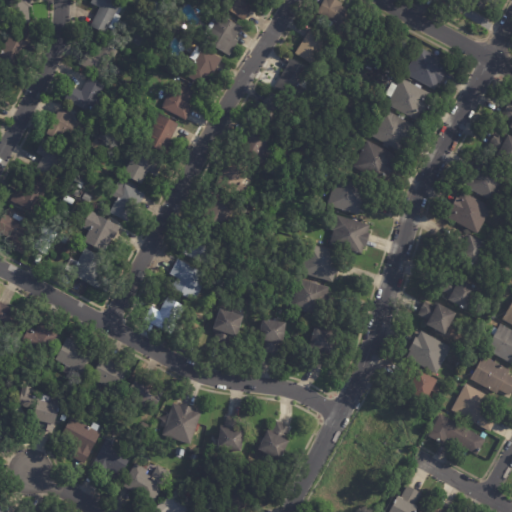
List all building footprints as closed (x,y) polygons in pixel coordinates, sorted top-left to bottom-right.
[(29,0),(30,24),(11,25),(10,0),(29,0)] [(115,13),(108,27),(93,20),(98,8),(90,4),(91,0),(115,0),(120,2),(115,13)] [(249,0),(248,3),(247,5),(251,8),(244,19),(221,5),(224,0),(249,0)] [(321,4),(323,0),(337,0),(342,3),(341,5),(355,14),(342,36),(330,29),(333,23),(316,13),(321,4)] [(488,0),(480,10),(466,0),(488,0)] [(225,18),(241,28),(235,38),(238,40),(229,56),(205,41),(208,35),(204,33),(210,22),(214,24),(219,15),(225,18)] [(311,29),(329,41),(314,65),(295,53),(310,29),(311,29)] [(24,46),(11,74),(0,68),(0,52),(8,35),(26,43),(24,46)] [(219,62),(216,68),(211,65),(207,70),(210,72),(202,86),(185,75),(194,60),(195,60),(202,49),(201,49),(202,47),(221,59),(219,62)] [(446,67),(444,70),(446,71),(440,83),(438,82),(434,90),(405,74),(413,60),(415,61),(422,49),(448,63),(446,67)] [(82,60),(87,50),(100,57),(103,51),(113,57),(103,77),(80,64),(82,60)] [(299,100),(298,101),(274,87),(290,59),(308,69),(299,85),(306,89),(299,100)] [(73,87),(80,91),(88,77),(104,86),(97,99),(101,101),(96,110),(92,108),(90,113),(64,99),(71,86),(73,87)] [(415,85),(430,93),(426,101),(428,102),(423,112),(421,111),(416,120),(387,105),(391,98),(386,95),(392,83),(397,86),(401,78),(415,85)] [(176,82),(193,90),(186,105),(192,108),(185,120),(161,108),(175,81),(176,82)] [(291,106),(284,118),(281,116),(274,129),(255,117),(271,91),(290,103),(289,104),(291,106)] [(362,105),(359,111),(352,107),(355,101),(362,105)] [(511,128),(510,127),(511,123),(501,117),(508,104),(511,106),(511,128)] [(68,113),(66,112),(69,107),(85,115),(82,121),(68,113)] [(305,110),(311,112),(309,118),(303,115),(305,110)] [(398,117),(414,125),(400,152),(389,146),(388,149),(382,146),(384,143),(371,136),(385,110),(398,117)] [(66,115),(71,118),(72,117),(86,125),(73,149),(46,134),(58,111),(66,115)] [(111,120),(108,126),(97,120),(100,114),(111,120)] [(177,126),(169,141),(174,144),(169,153),(145,140),(159,114),(178,124),(177,126)] [(267,145),(274,149),(269,158),(270,158),(265,169),(239,155),(246,142),(242,140),(250,124),(272,136),(267,145)] [(511,166),(496,158),(499,153),(488,147),(494,134),(506,140),(508,135),(511,137),(511,166)] [(40,167),(37,166),(42,157),(35,153),(43,139),(71,154),(62,170),(53,165),(49,172),(40,167)] [(398,157),(384,184),(353,167),(367,140),(398,157)] [(161,165),(156,174),(148,170),(141,184),(123,175),(136,148),(163,162),(161,165)] [(99,158),(96,163),(90,160),(92,154),(99,158)] [(219,181),(226,167),(228,168),(233,158),(250,166),(242,184),(249,187),(243,199),(217,186),(219,181)] [(466,178),(473,165),(475,166),(479,160),(508,175),(494,202),(464,187),(468,180),(466,178)] [(284,171),(280,177),(272,172),(276,166),(284,171)] [(32,179),(46,186),(32,212),(16,203),(16,204),(10,201),(17,188),(22,191),(29,177),(32,179)] [(365,194),(359,215),(327,206),(336,177),(367,186),(365,194)] [(144,197),(131,219),(112,208),(116,200),(111,197),(119,182),(124,185),(125,184),(144,195),(144,197)] [(206,208),(215,191),(236,203),(221,230),(200,218),(206,208)] [(451,209),(457,197),(459,199),(462,192),(492,208),(478,234),(448,218),(452,211),(450,210),(451,209)] [(116,228),(103,252),(82,241),(88,230),(82,227),(86,220),(82,218),(86,210),(90,212),(90,211),(117,226),(116,228)] [(24,225),(36,231),(23,255),(8,247),(13,239),(0,231),(0,225),(6,215),(12,218),(14,214),(22,219),(20,222),(24,225)] [(339,216),(369,225),(367,233),(370,234),(365,249),(363,248),(362,254),(330,244),(334,232),(331,231),(336,215),(339,216)] [(183,251),(188,240),(193,242),(198,232),(217,241),(206,265),(181,253),(183,251)] [(486,244),(475,266),(456,257),(459,251),(449,245),(456,232),(468,238),(470,235),(486,244)] [(336,262),(335,264),(340,266),(337,276),(334,276),(332,282),(300,273),(308,244),(322,248),(323,245),(332,247),(331,251),(338,253),(336,262)] [(99,274),(94,286),(70,274),(71,272),(65,269),(70,259),(77,262),(84,249),(102,258),(95,272),(99,274)] [(171,271),(177,259),(208,276),(194,302),(171,289),(177,278),(169,274),(171,271)] [(328,291),(320,317),(291,308),(295,294),(293,293),(298,278),(329,288),(328,291)] [(477,291),(467,311),(448,301),(451,296),(440,290),(446,278),(457,284),(460,279),(478,289),(477,291)] [(228,284),(225,290),(216,285),(218,279),(228,284)] [(145,317),(150,307),(159,312),(166,298),(183,308),(169,334),(143,320),(145,317)] [(438,304),(457,314),(445,335),(426,325),(428,321),(418,315),(425,302),(436,308),(438,304)] [(511,325),(503,320),(511,302),(511,325)] [(0,303),(7,307),(17,312),(10,324),(3,321),(1,325),(0,324),(0,303)] [(231,313),(243,317),(237,338),(232,336),(229,346),(216,342),(219,332),(213,330),(219,310),(231,313)] [(284,323),(286,324),(283,344),(278,343),(276,355),(262,353),(263,342),(259,341),(262,320),(284,323)] [(40,323),(50,329),(49,331),(59,336),(50,353),(33,344),(31,347),(21,342),(30,325),(36,329),(39,323),(40,323)] [(511,330),(511,365),(487,350),(501,324),(511,330)] [(323,353),(309,349),(314,328),(338,334),(333,355),(323,353)] [(410,350),(417,338),(418,338),(422,332),(451,348),(436,374),(407,358),(411,351),(410,351),(410,350)] [(69,339),(76,343),(73,349),(91,359),(82,375),(55,360),(67,338),(69,339)] [(509,373),(508,375),(511,377),(511,392),(510,396),(499,390),(497,394),(471,380),(484,356),(510,371),(509,373)] [(107,360),(113,364),(112,367),(126,375),(117,392),(104,385),(101,391),(88,383),(103,357),(107,360)] [(419,371),(437,381),(436,383),(440,385),(436,393),(432,391),(426,402),(415,396),(411,403),(392,393),(404,371),(416,377),(419,371)] [(139,379),(148,384),(147,386),(156,390),(147,408),(126,398),(136,378),(139,379)] [(488,410),(486,412),(497,418),(490,432),(451,411),(465,384),(493,400),(488,410)] [(49,403),(58,405),(57,410),(58,410),(57,413),(57,412),(52,433),(36,429),(38,422),(32,420),(35,410),(17,406),(22,386),(31,387),(29,395),(36,397),(36,400),(49,403)] [(180,404),(194,409),(194,411),(201,413),(190,445),(161,436),(172,404),(179,406),(180,404)] [(456,444),(447,438),(443,445),(428,436),(440,415),(480,437),(483,433),(487,435),(484,439),(485,440),(477,455),(456,444)] [(240,431),(244,432),(241,452),(217,448),(220,428),(224,429),(227,417),(240,419),(238,431),(240,431)] [(82,463),(72,458),(77,448),(60,439),(71,418),(100,433),(84,464),(82,463)] [(277,423),(289,428),(283,439),(289,442),(279,461),(271,457),(270,459),(268,457),(268,456),(258,451),(267,431),(271,433),(276,422),(277,423)] [(103,468),(94,464),(106,439),(134,452),(122,477),(103,468)] [(184,451),(183,456),(181,456),(180,458),(176,457),(177,455),(175,454),(176,448),(184,451)] [(132,490),(123,486),(135,463),(142,467),(144,465),(147,467),(146,469),(148,470),(145,474),(151,477),(157,466),(170,472),(153,504),(134,494),(135,492),(132,490)] [(409,488),(421,494),(414,507),(419,510),(417,511),(390,511),(398,498),(400,499),(407,487),(409,488)] [(248,502),(248,508),(258,509),(257,511),(232,511),(233,506),(229,505),(230,499),(232,499),(232,491),(246,493),(246,498),(249,499),(248,502)] [(155,511),(154,510),(176,492),(186,504),(182,507),(185,511),(155,511)] [(435,503),(450,511),(449,511),(424,511),(431,500),(435,503)]
